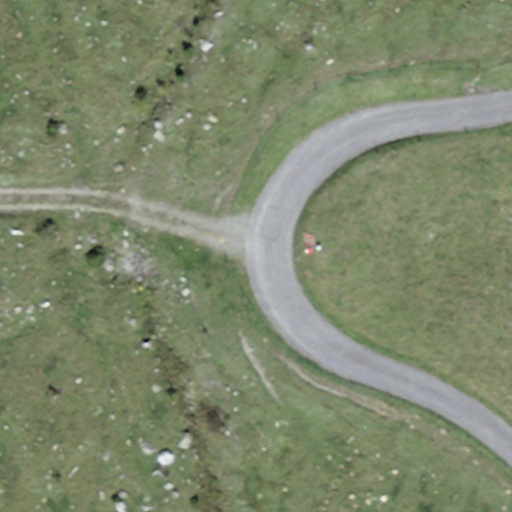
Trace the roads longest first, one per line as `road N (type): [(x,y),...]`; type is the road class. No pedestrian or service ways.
road 1 (unclassified): [(511,107),(382,125),(341,141),(309,163),(282,198),(267,247),(286,307),(304,330),(487,422),(511,443)]
road 2 (track): [(267,247),(125,195),(0,191)]
